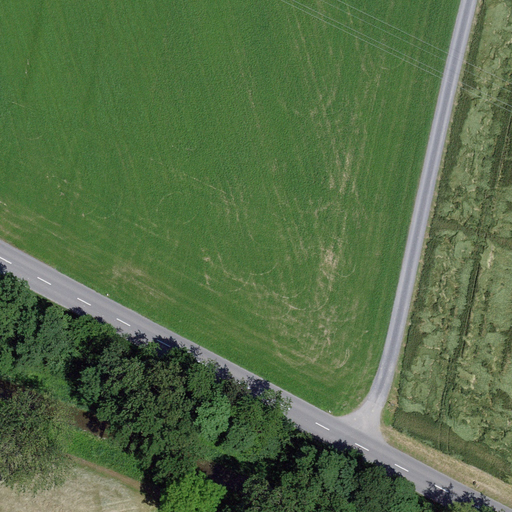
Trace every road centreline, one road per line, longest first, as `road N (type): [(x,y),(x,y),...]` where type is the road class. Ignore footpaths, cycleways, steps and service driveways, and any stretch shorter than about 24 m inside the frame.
road 1 (tertiary): [(485,511),(0,258)]
road 2 (track): [(356,445),(392,345),(477,0)]
road 3 (track): [(0,434),(196,511)]
